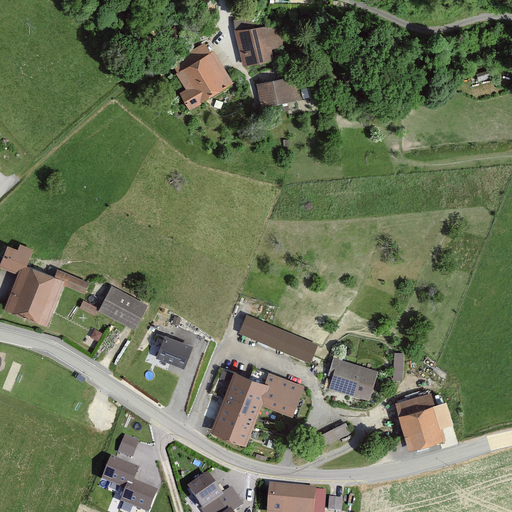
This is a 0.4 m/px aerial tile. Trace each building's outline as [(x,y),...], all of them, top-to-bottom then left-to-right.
[(271,58),(266,25),(237,30),(242,63),(271,58)] [(229,81),(207,44),(172,65),(185,88),(177,92),(185,106),(229,81)] [(302,99),(298,77),(258,85),(262,107),(302,99)] [(8,248),(1,267),(20,274),(23,266),(26,267),(32,251),(21,246),(19,252),(8,248)] [(6,310),(47,325),(63,284),(64,282),(55,279),(26,267),(23,266),(20,274),(6,310)] [(87,283),(58,272),(55,279),(64,282),(63,284),(83,292),(87,283)] [(113,288),(101,310),(135,328),(147,306),(113,288)] [(94,315),(97,309),(84,302),(80,308),(94,315)] [(247,316),(240,333),(310,361),(316,345),(247,316)] [(102,334),(95,330),(91,337),(98,341),(102,334)] [(191,348),(165,338),(158,358),(184,367),(191,348)] [(397,351),(395,378),(404,378),(406,351),(397,351)] [(335,377),(332,387),(368,398),(376,372),(334,360),(330,376),(335,377)] [(236,374),(213,433),(244,445),(261,403),(291,415),(302,388),(270,375),(265,386),(236,374)] [(410,451),(444,440),(441,429),(453,425),(446,403),(435,407),(431,394),(396,405),(400,418),(410,451)] [(350,433),(346,424),(320,437),(324,446),(350,433)] [(139,440),(125,435),(119,451),(133,456),(139,440)] [(103,477),(119,485),(126,487),(127,483),(132,485),(134,479),(139,467),(111,456),(103,477)] [(243,503),(233,487),(222,495),(209,473),(189,486),(203,507),(201,509),(203,511),(225,511),(231,509),(232,510),(234,509),(243,503)] [(134,479),(132,485),(127,483),(126,487),(121,499),(149,510),(157,489),(134,479)] [(324,511),(326,489),(314,488),(315,487),(271,483),(268,511),(273,511),(324,511)] [(343,498),(330,497),(329,508),(342,509),(343,498)]
